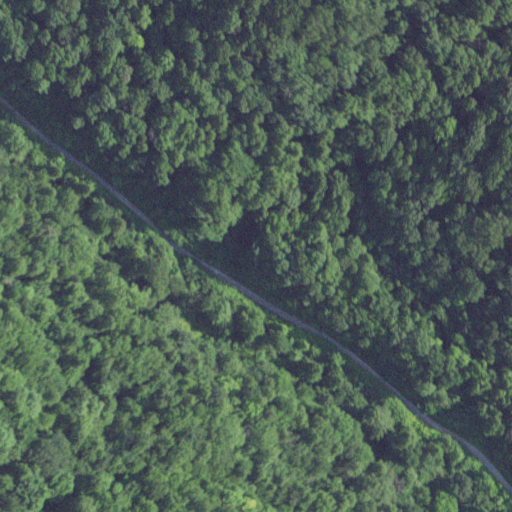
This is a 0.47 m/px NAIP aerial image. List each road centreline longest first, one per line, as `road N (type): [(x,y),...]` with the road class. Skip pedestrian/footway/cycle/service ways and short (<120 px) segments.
road 1 (residential): [(85,0),(174,114),(233,157),(314,179),(335,271),(378,341),(511,475)]
road 2 (residential): [(417,511),(125,265),(0,184)]
